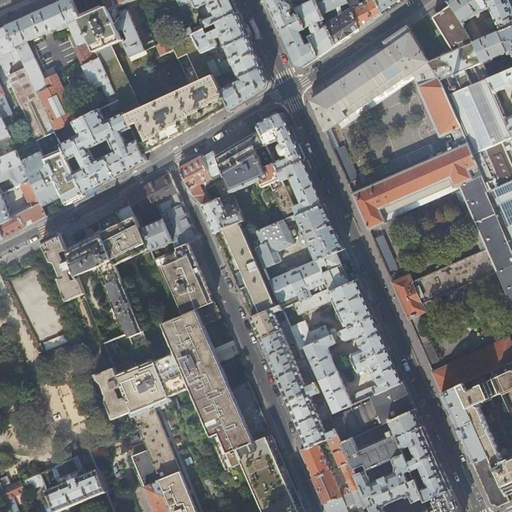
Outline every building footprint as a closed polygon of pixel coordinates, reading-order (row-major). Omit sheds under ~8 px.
[(27,19),(7,28),(21,58),(25,68),(55,131),(74,122),(83,118),(81,115),(76,117),(60,84),(49,89),(27,42),(57,29),(58,31),(69,26),(87,64),(83,66),(94,90),(103,86),(109,98),(109,97),(112,104),(119,100),(82,20),(72,0),(69,0),(39,14),(27,19)] [(137,0),(106,0),(109,7),(111,11),(120,7),(137,0)] [(234,0),(194,0),(181,6),(184,13),(196,6),(197,8),(208,3),(213,15),(202,19),(204,24),(192,31),(194,35),(240,13),(234,0)] [(284,0),(266,0),(274,15),(280,31),(302,21),(299,13),(292,16),(291,14),(292,13),(292,12),(293,11),(293,10),(293,9),(293,8),(293,7),(292,5),(292,4),(291,4),(290,3),(289,2),(288,2),(287,1),(286,1),(285,1),(284,0)] [(292,0),(296,9),(301,7),(297,0),(312,0),(313,2),(316,0),(292,0)] [(319,5),(316,0),(313,2),(308,4),(305,5),(301,7),(296,9),(299,13),(302,21),(306,29),(312,26),(312,28),(314,33),(316,34),(309,37),(312,42),(319,57),(327,51),(337,45),(329,26),(322,29),(322,27),(321,24),(319,22),(325,19),(323,14),(319,5)] [(341,6),(348,3),(346,0),(328,0),(319,5),(323,14),(335,9),(341,6)] [(360,5),(357,0),(346,0),(348,3),(351,10),(361,30),(374,21),(383,14),(383,13),(377,0),(368,0),(366,2),(363,3),(360,5)] [(377,0),(383,13),(402,0),(377,0)] [(448,0),(451,5),(464,23),(464,24),(466,28),(470,27),(468,23),(469,22),(468,20),(476,14),(490,8),(489,7),(485,0),(448,0)] [(485,0),(489,7),(492,6),(503,31),(511,26),(511,11),(507,0),(485,0)] [(474,42),(466,28),(464,24),(464,23),(451,5),(433,17),(456,49),(450,52),(430,62),(444,84),(470,144),(511,242),(511,128),(507,117),(497,94),(491,79),(483,63),(474,42)] [(344,15),(341,6),(335,9),(337,19),(344,15)] [(124,40),(111,11),(109,7),(96,14),(82,20),(119,100),(123,108),(125,113),(132,128),(137,140),(145,155),(157,148),(186,131),(208,118),(229,106),(221,89),(219,84),(205,57),(203,53),(194,35),(178,42),(171,45),(173,50),(174,50),(190,85),(141,109),(112,45),(124,40)] [(122,11),(120,7),(111,11),(124,40),(131,57),(142,52),(140,46),(126,12),(123,11),(122,11)] [(328,25),(329,26),(337,45),(338,45),(349,37),(361,30),(351,10),(344,15),(337,19),(328,25)] [(253,44),(240,13),(194,35),(203,53),(217,47),(218,43),(216,39),(221,36),(223,41),(220,42),(221,50),(226,48),(233,64),(229,63),(226,57),(218,61),(216,59),(214,60),(213,58),(212,58),(210,54),(205,57),(219,84),(224,82),(221,75),(230,71),(234,77),(238,75),(240,80),(236,82),(235,79),(232,81),(233,83),(221,89),(229,106),(232,111),(250,100),(268,89),(270,82),(264,67),(253,44)] [(494,26),(490,18),(490,17),(485,19),(490,29),(494,27),(494,26)] [(306,29),(302,21),(280,31),(288,48),(296,65),(303,67),(309,63),(319,57),(312,42),(307,44),(301,31),(306,29)] [(511,26),(503,31),(500,32),(509,52),(509,53),(511,51),(511,26)] [(194,35),(192,31),(191,27),(175,34),(178,42),(194,35)] [(444,84),(430,62),(408,27),(357,61),(325,83),(313,91),(310,98),(318,116),(325,131),(414,72),(420,86),(419,86),(448,152),(438,157),(431,160),(353,193),(360,210),(369,230),(374,228),(387,222),(384,214),(454,184),(455,187),(460,185),(488,248),(412,282),(409,275),(393,282),(400,299),(401,302),(417,336),(421,345),(429,341),(424,327),(427,321),(437,317),(438,313),(436,306),(444,303),(441,297),(498,272),(511,303),(511,343),(510,338),(433,372),(441,391),(442,393),(459,386),(465,383),(492,370),(511,361),(511,242),(470,144),(444,84)] [(5,29),(0,30),(0,58),(1,61),(3,66),(6,73),(11,71),(12,66),(10,63),(21,58),(7,28),(5,29)] [(500,31),(474,42),(483,63),(509,52),(500,32),(500,31)] [(155,39),(140,46),(142,52),(156,45),(157,44),(155,39)] [(161,56),(173,50),(171,45),(169,41),(157,46),(161,56)] [(8,76),(6,73),(3,66),(0,67),(0,73),(5,84),(7,83),(10,81),(8,76)] [(25,68),(8,76),(10,81),(12,86),(38,141),(56,132),(55,131),(25,68)] [(511,69),(491,79),(497,94),(498,93),(498,92),(511,86),(511,115),(509,117),(508,117),(507,117),(511,128),(511,69)] [(0,110),(9,107),(4,95),(0,96),(0,110)] [(123,108),(119,100),(112,104),(108,106),(112,112),(123,108)] [(20,131),(9,107),(0,110),(0,112),(10,135),(20,131)] [(100,109),(87,116),(100,144),(110,139),(116,152),(106,156),(116,177),(132,169),(148,161),(145,155),(137,140),(128,145),(122,133),(132,128),(125,113),(106,122),(100,109)] [(0,140),(11,136),(10,135),(0,112),(0,140)] [(261,130),(267,145),(278,141),(279,141),(281,145),(280,145),(279,146),(279,147),(282,154),(282,155),(283,155),(283,156),(284,156),(285,156),(285,155),(286,158),(275,163),(279,172),(305,160),(295,136),(285,114),(278,112),(270,117),(258,124),(261,130)] [(87,116),(83,118),(74,122),(81,135),(62,145),(75,174),(84,193),(85,193),(99,186),(116,177),(106,156),(97,161),(90,149),(100,144),(87,116)] [(275,163),(267,145),(261,130),(260,131),(249,138),(229,149),(217,156),(216,157),(232,192),(260,180),(263,187),(270,183),(273,190),(272,190),(285,219),(298,213),(295,207),(283,182),(279,172),(275,163)] [(56,132),(38,141),(41,148),(42,151),(60,142),(56,132)] [(358,179),(344,146),(339,148),(353,180),(348,182),(349,184),(356,180),(358,179)] [(41,148),(21,159),(23,164),(31,182),(43,207),(52,202),(63,196),(53,173),(44,154),(42,151),(41,148)] [(339,162),(348,182),(353,180),(339,148),(334,151),(339,162)] [(44,154),(53,173),(63,196),(67,205),(76,200),(85,195),(84,193),(75,174),(70,176),(66,179),(64,175),(65,174),(62,169),(63,168),(54,149),(44,154)] [(17,151),(0,158),(0,173),(23,164),(21,159),(17,151)] [(184,180),(189,191),(196,188),(203,205),(212,202),(204,195),(207,194),(206,190),(202,191),(200,185),(204,183),(205,185),(207,186),(209,189),(219,183),(225,196),(232,193),(232,192),(216,157),(214,152),(203,158),(202,155),(194,160),(179,168),(184,180)] [(315,182),(305,160),(279,172),(283,182),(291,178),(303,203),(295,207),(298,213),(299,216),(325,204),(315,182)] [(0,185),(0,180),(2,179),(10,176),(15,188),(22,186),(31,182),(23,164),(0,173),(0,194),(2,194),(4,193),(0,185)] [(160,179),(150,184),(157,203),(157,204),(164,219),(173,241),(176,247),(189,242),(192,241),(199,239),(191,221),(181,197),(170,173),(160,179)] [(31,182),(22,186),(32,208),(11,218),(0,224),(0,227),(4,238),(27,226),(47,216),(43,207),(31,182)] [(157,203),(150,184),(139,190),(128,196),(132,204),(136,215),(157,204),(157,203)] [(203,205),(196,188),(189,191),(203,206),(203,205)] [(232,193),(225,196),(221,198),(212,202),(203,205),(208,217),(215,233),(217,232),(245,221),(232,193)] [(2,194),(0,194),(0,224),(11,218),(2,194)] [(98,221),(101,228),(113,256),(116,264),(150,247),(142,228),(136,215),(132,204),(131,204),(114,213),(98,221)] [(335,226),(325,204),(299,216),(298,213),(285,219),(250,234),(266,269),(281,262),(281,260),(278,253),(294,245),(295,244),(286,224),(298,219),(305,233),(303,234),(304,235),(303,235),(302,235),(302,236),(302,237),(302,238),(304,241),(304,242),(305,242),(306,242),(307,242),(307,243),(309,242),(316,259),(271,280),(281,303),(299,295),(300,298),(295,301),(296,303),(331,287),(319,260),(345,249),(335,226)] [(173,241),(164,219),(142,228),(150,247),(152,251),(173,241)] [(245,221),(217,232),(223,246),(242,289),(254,316),(254,317),(282,305),(281,303),(271,280),(266,269),(250,234),(245,221)] [(113,256),(101,228),(90,237),(90,238),(67,251),(77,275),(92,267),(113,256)] [(378,236),(374,228),(369,230),(373,238),(378,236)] [(77,275),(67,251),(60,233),(51,238),(42,242),(45,248),(52,261),(53,261),(55,263),(61,277),(59,278),(64,291),(68,300),(71,299),(85,293),(77,275)] [(397,267),(383,235),(378,236),(391,266),(386,268),(388,271),(397,267)] [(391,266),(378,236),(373,238),(379,252),(380,253),(386,268),(391,266)] [(189,243),(189,242),(176,247),(178,250),(156,260),(180,317),(215,302),(207,285),(195,256),(193,251),(189,243)] [(350,260),(345,249),(319,260),(331,287),(332,291),(359,280),(356,274),(349,278),(343,263),(350,260)] [(147,341),(116,264),(113,256),(92,267),(93,268),(97,269),(124,336),(130,334),(135,346),(147,341)] [(367,297),(359,280),(332,291),(331,287),(296,303),(295,304),(300,314),(310,309),(315,307),(333,299),(339,312),(335,314),(337,319),(340,320),(342,319),(347,328),(375,316),(367,297)] [(254,393),(248,380),(231,387),(204,325),(221,318),(218,310),(215,302),(180,317),(165,325),(177,355),(156,363),(170,397),(191,389),(197,403),(176,411),(204,479),(242,463),(236,450),(272,435),(266,420),(254,393)] [(282,305),(254,317),(252,318),(256,329),(261,339),(291,326),(287,317),(279,320),(275,313),(283,309),(282,305)] [(382,332),(375,316),(347,328),(338,332),(306,346),(321,380),(340,371),(330,349),(331,345),(337,342),(335,337),(340,335),(340,336),(343,335),(345,338),(348,340),(357,336),(362,349),(354,353),(353,357),(356,364),(390,349),(382,332)] [(306,320),(291,326),(301,349),(306,346),(338,332),(336,329),(333,328),(328,330),(326,325),(311,331),(306,320)] [(278,377),(308,364),(301,349),(291,326),(261,339),(269,357),(278,377)] [(46,366),(77,353),(72,341),(43,352),(41,353),(43,359),(46,366)] [(436,357),(429,341),(421,345),(428,361),(434,358),(436,357)] [(396,363),(390,349),(356,364),(358,368),(356,369),(359,376),(365,373),(365,370),(371,368),(378,384),(374,386),(377,394),(404,382),(396,363)] [(511,361),(492,370),(495,377),(502,393),(511,388),(511,361)] [(129,373),(119,377),(123,387),(127,397),(133,412),(154,403),(170,397),(156,363),(132,372),(131,370),(128,371),(129,373)] [(308,364),(278,377),(282,389),(288,401),(318,387),(316,382),(307,386),(303,375),(311,371),(308,364)] [(118,389),(123,387),(119,377),(115,368),(101,373),(97,375),(99,381),(103,384),(107,396),(107,401),(115,420),(133,412),(127,397),(122,398),(118,389)] [(352,399),(340,371),(321,380),(335,412),(354,404),(352,399)] [(468,389),(465,383),(459,386),(490,456),(507,495),(511,492),(511,456),(504,460),(480,406),(479,406),(478,404),(502,393),(495,377),(468,389)] [(411,396),(404,382),(377,394),(354,404),(335,412),(330,415),(331,417),(336,429),(339,434),(342,442),(352,437),(389,421),(417,409),(411,396)] [(354,404),(377,394),(374,386),(374,385),(355,394),(356,398),(352,399),(354,404)] [(490,456),(459,386),(442,393),(456,424),(473,463),(490,456)] [(318,387),(288,401),(294,416),(297,424),(319,414),(316,407),(312,396),(320,392),(318,387)] [(504,409),(506,414),(510,412),(502,394),(499,396),(505,408),(504,409)] [(154,403),(133,412),(140,429),(149,450),(160,479),(181,471),(154,403)] [(325,404),(316,407),(319,414),(328,410),(325,404)] [(420,417),(417,409),(389,421),(396,435),(359,451),(352,437),(342,442),(351,462),(354,470),(365,465),(367,470),(405,454),(402,449),(398,438),(424,426),(420,417)] [(328,410),(319,414),(297,424),(302,435),(308,447),(320,443),(329,439),(339,434),(336,429),(327,433),(322,421),(331,417),(330,415),(328,410)] [(438,457),(424,426),(398,438),(402,449),(411,446),(416,457),(412,458),(413,460),(408,462),(412,470),(412,471),(420,467),(428,487),(420,490),(424,498),(425,502),(437,496),(453,490),(438,457)] [(339,434),(329,439),(329,441),(340,465),(337,466),(337,467),(342,466),(351,462),(342,442),(339,434)] [(278,448),(272,435),(236,450),(242,463),(204,479),(217,511),(305,511),(303,506),(297,492),(286,467),(278,448)] [(321,445),(320,443),(308,447),(301,450),(307,464),(312,478),(331,470),(321,445)] [(90,451),(95,461),(109,455),(105,444),(90,451)] [(173,511),(160,479),(149,450),(133,457),(155,511),(173,511)] [(408,462),(405,454),(367,470),(356,475),(362,488),(367,498),(372,496),(375,505),(371,507),(372,511),(385,511),(383,508),(410,496),(413,503),(424,498),(420,490),(415,479),(410,481),(407,475),(408,472),(412,470),(408,462)] [(47,489),(57,511),(107,492),(98,469),(79,476),(78,472),(83,468),(78,456),(52,467),(57,479),(60,481),(63,480),(64,482),(47,489)] [(507,495),(490,456),(473,463),(476,469),(480,478),(480,479),(481,480),(492,504),(499,506),(500,506),(504,504),(508,502),(510,501),(507,495)] [(354,470),(351,462),(342,466),(353,492),(362,488),(356,475),(354,470)] [(333,469),(331,470),(312,478),(318,491),(324,504),(342,496),(340,491),(333,474),(335,473),(333,469)] [(198,511),(181,471),(160,479),(173,511),(198,511)] [(41,473),(22,481),(26,491),(45,483),(41,473)] [(26,491),(22,481),(2,490),(8,504),(11,511),(18,511),(12,497),(26,491)] [(362,488),(353,492),(352,492),(348,494),(342,496),(324,504),(327,511),(348,511),(349,511),(347,507),(356,503),(360,511),(372,511),(371,507),(367,498),(362,488)] [(462,511),(460,505),(453,490),(437,496),(425,502),(427,505),(429,511),(462,511)]
